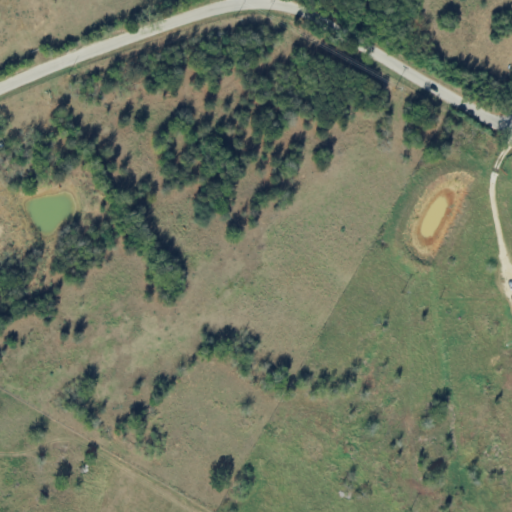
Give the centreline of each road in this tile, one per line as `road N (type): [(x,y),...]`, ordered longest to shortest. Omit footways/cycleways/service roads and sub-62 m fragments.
road 1 (residential): [(511,144),(264,5)]
road 2 (residential): [(0,90),(237,4),(264,5)]
